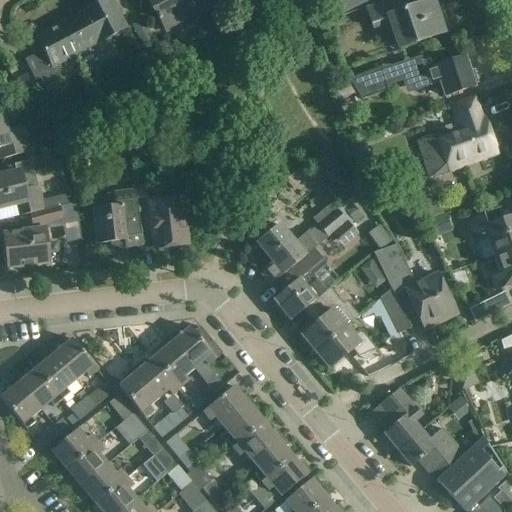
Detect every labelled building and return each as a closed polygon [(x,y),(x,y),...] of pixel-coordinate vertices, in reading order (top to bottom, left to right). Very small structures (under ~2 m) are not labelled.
[(80,13),(60,24),(77,56),(84,71),(100,63),(92,48),(98,45),(98,44),(127,29),(111,0),(102,0),(80,12),(80,13)] [(212,8),(208,0),(147,0),(158,21),(160,20),(166,31),(212,8)] [(335,0),(342,13),(367,0),(335,0)] [(413,7),(410,0),(389,0),(365,8),(372,28),(389,23),(398,49),(443,34),(432,1),(413,7)] [(154,43),(142,20),(131,26),(142,49),(154,43)] [(77,56),(60,24),(35,37),(44,55),(31,61),(46,90),(63,81),(56,67),(77,56)] [(172,55),(164,39),(156,43),(164,60),(172,55)] [(418,89),(430,85),(439,82),(444,97),(455,94),(474,87),(473,85),(477,83),(473,71),(469,73),(464,58),(446,64),(441,50),(409,61),(413,74),(400,78),(402,81),(404,84),(407,87),(410,89),(414,90),(418,89)] [(413,74),(409,61),(349,81),(361,100),(387,91),(384,84),(400,78),(413,74)] [(26,74),(15,79),(21,92),(32,86),(26,74)] [(481,119),(474,98),(447,107),(455,128),(417,141),(429,178),(497,154),(484,118),(481,119)] [(7,131),(3,115),(0,116),(0,148),(2,148),(4,159),(29,153),(23,127),(7,131)] [(329,148),(309,162),(316,171),(324,164),(327,167),(336,159),(329,148)] [(134,158),(135,163),(140,166),(145,166),(148,161),(148,156),(143,153),(138,154),(134,158)] [(18,217),(30,214),(43,211),(30,161),(13,165),(15,173),(0,176),(0,209),(16,206),(18,217)] [(132,172),(134,192),(135,198),(135,199),(147,198),(144,170),(132,172)] [(346,188),(337,196),(344,204),(357,193),(348,178),(342,183),(346,188)] [(135,199),(135,198),(134,192),(107,195),(108,209),(92,211),(96,245),(122,241),(123,247),(141,245),(135,199)] [(187,245),(182,198),(148,202),(153,249),(187,245)] [(438,202),(424,207),(428,219),(443,214),(438,202)] [(58,207),(43,211),(30,214),(33,227),(78,215),(76,203),(58,207)] [(314,250),(335,233),(347,222),(332,204),(312,220),(317,225),(304,236),(303,235),(293,244),(277,225),(256,243),(272,262),(259,272),(270,285),(276,281),(314,250)] [(351,204),(343,210),(355,224),(362,218),(351,204)] [(495,257),(511,251),(511,217),(496,223),(493,213),(499,210),(499,209),(466,221),(473,243),(488,238),(495,257)] [(428,223),(434,239),(444,235),(438,219),(428,223)] [(355,232),(347,222),(335,233),(342,242),(355,232)] [(370,234),(383,247),(391,239),(379,226),(370,234)] [(48,264),(44,229),(3,234),(7,269),(48,264)] [(416,285),(396,245),(373,254),(394,297),(405,292),(424,331),(439,324),(436,318),(454,310),(437,275),(416,285)] [(289,322),(303,310),(325,292),(311,276),(325,264),(314,250),(276,281),(284,291),(272,301),(289,322)] [(511,251),(495,257),(500,274),(490,278),(494,291),(511,284),(511,251)] [(386,283),(370,261),(360,268),(376,291),(386,283)] [(315,324),(301,336),(314,353),(318,349),(345,327),(358,317),(346,301),(342,304),(329,289),(325,292),(303,310),(315,324)] [(410,329),(391,290),(381,298),(388,313),(398,335),(410,329)] [(469,312),(475,325),(511,307),(505,294),(469,312)] [(381,298),(370,307),(375,319),(388,313),(381,298)] [(354,338),(345,327),(314,353),(328,369),(352,350),(358,357),(374,350),(361,333),(354,338)] [(203,362),(206,367),(215,359),(211,354),(210,354),(189,328),(180,335),(179,333),(177,335),(175,333),(168,339),(194,370),(203,362)] [(511,335),(501,341),(504,351),(502,351),(508,375),(511,373),(511,335)] [(163,350),(154,357),(180,389),(189,382),(185,377),(194,370),(168,339),(160,346),(163,350)] [(57,345),(50,351),(76,382),(85,374),(88,378),(97,371),(93,366),(92,366),(71,340),(60,348),(57,345)] [(45,361),(35,369),(62,401),(70,394),(66,390),(76,382),(50,351),(42,357),(45,361)] [(180,389),(154,357),(143,366),(140,362),(133,368),(159,399),(169,391),(172,395),(180,389)] [(477,385),(468,365),(451,372),(460,393),(477,385)] [(159,399),(133,368),(125,375),(128,379),(118,387),(144,419),(152,412),(149,407),(159,399)] [(22,374),(15,380),(41,411),(50,403),(54,408),(62,401),(35,369),(25,377),(22,374)] [(211,376),(204,382),(214,395),(224,386),(217,377),(211,376)] [(31,419),(41,411),(15,380),(7,386),(10,390),(0,397),(0,399),(21,425),(25,430),(34,423),(31,419)] [(197,391),(206,401),(214,395),(206,385),(197,391)] [(113,392),(108,386),(101,392),(95,390),(88,396),(96,406),(113,392)] [(214,418),(222,427),(252,402),(245,394),(242,397),(233,387),(202,413),(210,422),(214,418)] [(383,434),(398,452),(418,435),(421,432),(411,420),(418,414),(398,390),(372,412),(388,431),(383,434)] [(123,423),(133,416),(117,397),(108,405),(123,423)] [(462,398),(448,409),(458,421),(469,412),(462,398)] [(225,440),(232,448),(263,423),(254,413),(258,409),(252,402),(222,427),(230,437),(225,440)] [(84,415),(75,405),(70,410),(78,420),(84,415)] [(179,407),(171,414),(180,424),(188,418),(179,407)] [(73,414),(66,420),(71,427),(78,421),(73,414)] [(171,432),(180,424),(171,414),(162,421),(171,432)] [(146,432),(133,416),(123,423),(137,440),(146,432)] [(53,426),(61,435),(68,429),(61,420),(53,426)] [(263,423),(232,448),(239,457),(243,453),(251,462),(281,437),(275,429),(271,432),(263,423)] [(42,450),(61,435),(53,426),(35,441),(42,450)] [(57,460),(65,471),(98,444),(91,435),(86,439),(77,428),(45,454),(53,463),(57,460)] [(398,452),(411,468),(422,458),(432,471),(458,449),(442,430),(428,441),(421,432),(418,435),(398,452)] [(138,440),(153,458),(161,450),(147,433),(138,440)] [(179,463),(190,454),(175,435),(164,445),(179,463)] [(255,475),(262,484),(292,458),(284,448),(287,445),(281,437),(251,462),(259,472),(255,475)] [(482,438),(435,481),(463,511),(466,511),(467,511),(476,504),(506,475),(482,438)] [(76,491),(108,465),(100,455),(105,451),(98,444),(65,471),(73,480),(70,483),(76,491)] [(161,450),(153,458),(164,471),(173,464),(161,450)] [(190,483),(203,472),(195,463),(197,462),(190,454),(179,463),(185,471),(186,470),(188,473),(185,475),(185,476),(191,483),(190,483)] [(292,458),(262,484),(269,492),(273,489),(280,498),(311,472),(304,464),(300,467),(292,458)] [(108,465),(76,491),(82,499),(86,495),(95,506),(127,479),(120,471),(116,474),(108,465)] [(167,475),(182,493),(192,485),(190,483),(177,467),(167,475)] [(203,472),(190,483),(192,485),(198,493),(202,489),(209,497),(219,489),(212,480),(211,481),(203,472)] [(308,511),(326,498),(317,488),(321,485),(314,477),(284,502),(291,511),(308,511)] [(123,511),(137,501),(128,491),(133,487),(127,479),(95,506),(99,511),(123,511)] [(179,496),(192,511),(194,511),(196,511),(206,503),(198,493),(192,485),(182,493),(179,496)] [(219,489),(209,497),(214,503),(224,495),(219,489)] [(496,504),(503,511),(508,511),(511,508),(511,504),(504,496),(496,504)] [(326,498),(308,511),(343,511),(337,505),(334,508),(326,498)] [(137,501),(123,511),(154,511),(149,506),(144,510),(137,501)] [(214,511),(206,502),(206,503),(196,511),(214,511)]
